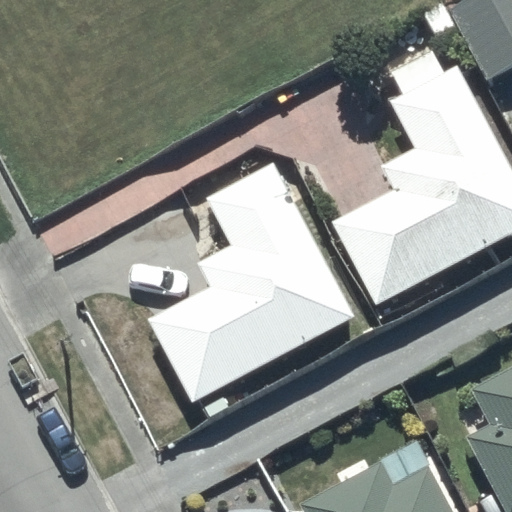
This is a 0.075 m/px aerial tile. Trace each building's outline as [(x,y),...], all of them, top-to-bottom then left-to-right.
[(511,79),(511,0),(492,0),(458,19),(453,10),(430,21),(442,44),(466,32),(495,88),(511,79)] [(511,256),(511,191),(458,88),(445,94),(433,71),(392,92),(405,118),(393,124),(418,172),(383,190),(395,214),(334,246),(377,327),(511,256)] [(357,339),(275,183),(209,220),(234,267),(200,285),(213,308),(151,341),(195,425),(357,339)] [(511,511),(511,391),(472,413),(490,446),(468,458),(497,511),(511,511)] [(449,511),(421,455),(306,511),(449,511)]
